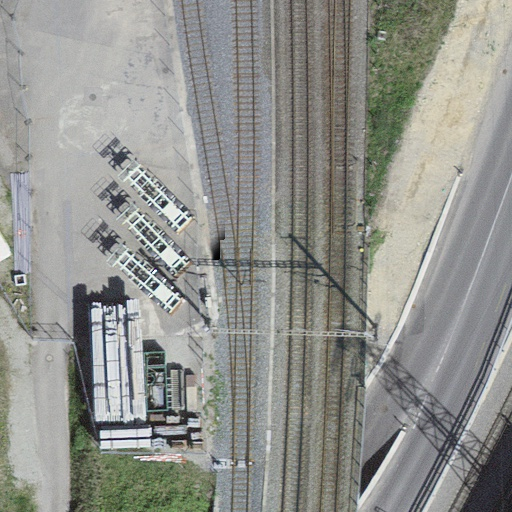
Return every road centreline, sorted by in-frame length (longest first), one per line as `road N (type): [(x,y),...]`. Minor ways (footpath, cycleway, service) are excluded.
road 1 (unknown): [(58,511),(60,311),(42,0)]
road 2 (primary): [(492,238),(402,410),(324,511)]
road 3 (primary): [(385,511),(440,419),(492,238)]
